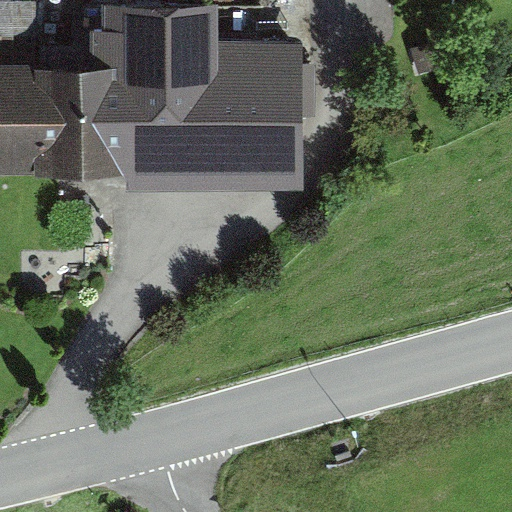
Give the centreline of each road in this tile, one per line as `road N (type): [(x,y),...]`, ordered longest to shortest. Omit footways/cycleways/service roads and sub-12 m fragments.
road 1 (tertiary): [(511,342),(0,479)]
road 2 (track): [(182,245),(283,206),(316,184),(341,130),(342,0)]
